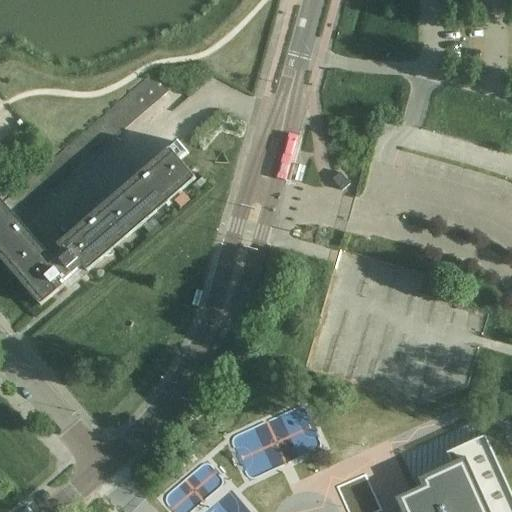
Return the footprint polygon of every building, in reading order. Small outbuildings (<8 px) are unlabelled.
[(148,81),(164,100),(173,92),(158,73),(148,81)] [(155,108),(164,100),(148,81),(139,89),(155,108)] [(146,116),(155,108),(139,89),(130,97),(146,116)] [(136,124),(146,116),(130,97),(120,105),(136,124)] [(127,132),(136,124),(120,105),(111,113),(127,132)] [(118,139),(127,132),(111,113),(102,121),(118,139)] [(108,147),(118,139),(102,121),(93,129),(108,147)] [(99,155),(108,147),(93,129),(83,137),(99,155)] [(90,163),(99,155),(83,137),(74,144),(90,163)] [(80,171),(90,163),(74,144),(65,152),(80,171)] [(25,218),(9,200),(0,207),(0,251),(45,304),(42,306),(40,304),(39,305),(42,308),(67,287),(65,284),(83,268),(88,274),(91,272),(91,271),(89,273),(86,270),(192,179),(194,182),(193,183),(193,184),(196,182),(171,152),(168,155),(169,156),(171,154),(174,157),(68,248),(65,245),(67,243),(66,242),(63,245),(70,252),(51,268),(16,226),(25,218)] [(71,179),(80,171),(65,152),(56,160),(71,179)] [(62,187),(71,179),(56,160),(46,168),(62,187)] [(53,195),(62,187),(46,168),(37,176),(53,195)] [(342,174),(334,180),(343,192),(351,185),(342,174)] [(43,203),(53,195),(37,176),(28,184),(43,203)] [(34,211),(43,203),(28,184),(18,192),(34,211)] [(25,218),(34,211),(18,192),(9,200),(25,218)] [(511,511),(511,493),(486,436),(448,454),(452,465),(419,480),(423,487),(409,494),(417,511),(511,511)]
